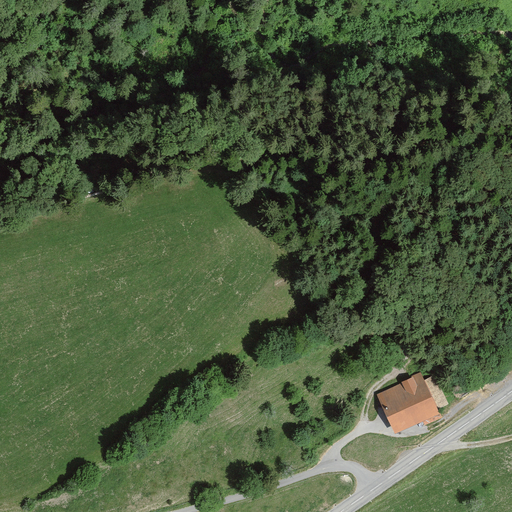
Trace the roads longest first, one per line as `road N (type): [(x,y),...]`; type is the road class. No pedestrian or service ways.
road 1 (residential): [(180,511),(333,466),(378,486)]
road 2 (tertiary): [(378,486),(511,390)]
